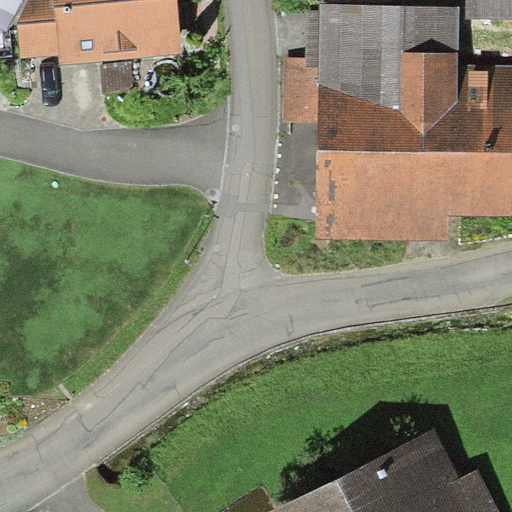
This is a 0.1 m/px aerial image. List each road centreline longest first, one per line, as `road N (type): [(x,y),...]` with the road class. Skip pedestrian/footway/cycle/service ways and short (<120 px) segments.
road 1 (unclassified): [(227,326),(511,263)]
road 2 (unclassified): [(0,471),(227,326)]
road 3 (residential): [(0,130),(113,160),(240,153)]
road 4 (residential): [(227,326),(240,153)]
road 5 (residential): [(240,153),(248,40),(239,0)]
